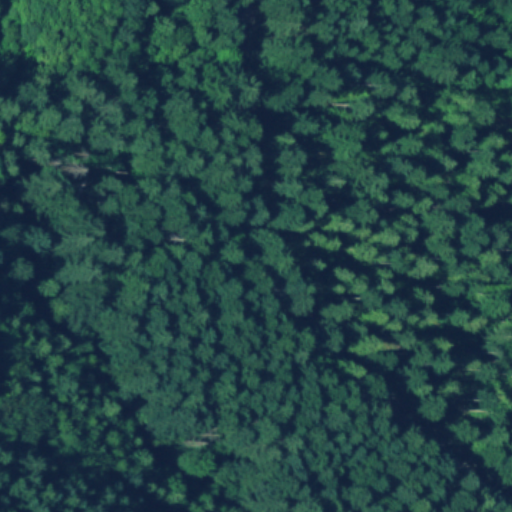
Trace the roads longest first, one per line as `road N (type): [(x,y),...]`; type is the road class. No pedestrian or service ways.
road 1 (residential): [(511,511),(466,487),(341,368),(272,265),(252,220),(246,162),(252,0)]
road 2 (residential): [(166,511),(0,440)]
